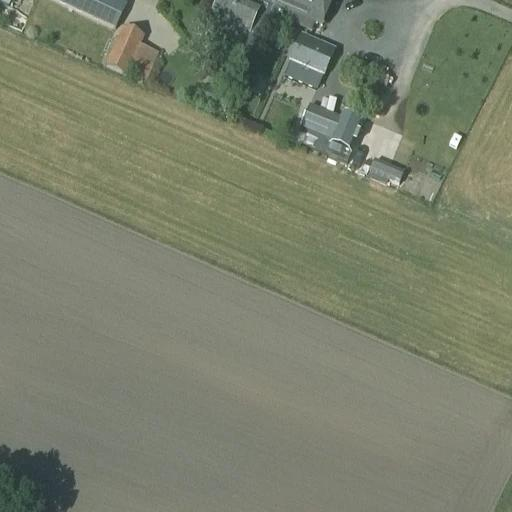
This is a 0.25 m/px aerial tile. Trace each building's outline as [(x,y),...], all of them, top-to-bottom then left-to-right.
[(106,0),(45,0),(113,31),(124,8),(106,0)] [(215,23),(209,36),(241,50),(237,59),(250,65),(266,26),(256,21),(261,11),(264,12),(260,20),(267,24),(273,10),(277,0),(251,0),(252,0),(249,6),(236,0),(220,0),(212,21),(215,23)] [(326,0),(277,0),(273,10),(317,29),(329,1),(326,0)] [(145,75),(157,49),(121,32),(105,67),(126,77),(130,68),(145,75)] [(298,40),(282,79),(299,86),(301,80),(318,86),(332,53),(298,40)] [(203,88),(196,106),(222,116),(229,98),(203,88)] [(327,148),(349,157),(362,126),(340,117),(338,121),(307,108),(298,130),(329,143),(327,148)]
